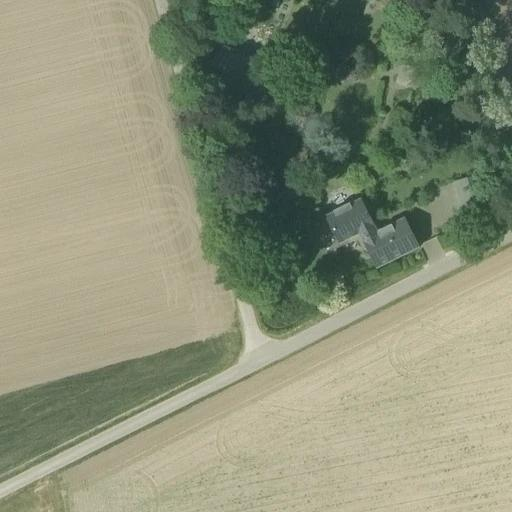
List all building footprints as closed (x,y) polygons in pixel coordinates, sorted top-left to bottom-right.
[(212,65),(227,71),(258,84),(265,65),(220,46),(212,65)] [(402,66),(396,85),(411,90),(417,71),(402,66)] [(251,99),(258,84),(227,71),(221,87),(251,99)] [(298,144),(278,134),(270,149),(290,159),(296,147),(298,144)] [(310,151),(296,147),(290,171),(304,174),(310,151)] [(455,184),(458,196),(485,189),(481,177),(455,184)] [(491,213),(485,189),(458,196),(465,220),(491,213)] [(360,235),(362,241),(378,234),(362,201),(351,206),(350,205),(334,213),(335,214),(326,218),(339,245),(360,235)] [(362,241),(376,270),(401,258),(420,249),(406,220),(378,234),(362,241)]
